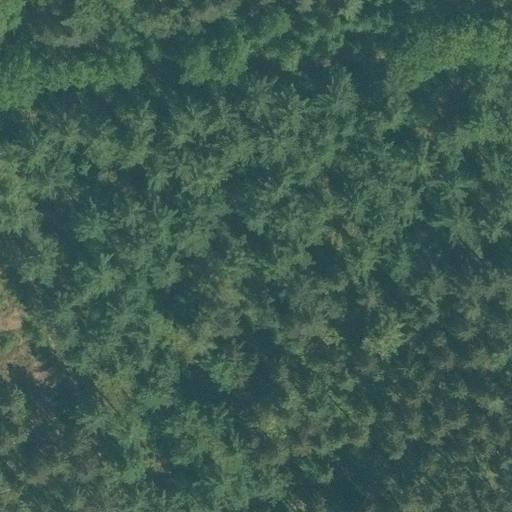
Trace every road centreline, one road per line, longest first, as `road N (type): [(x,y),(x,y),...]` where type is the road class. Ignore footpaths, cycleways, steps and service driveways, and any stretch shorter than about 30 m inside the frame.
road 1 (track): [(0,74),(511,40)]
road 2 (track): [(119,511),(0,232)]
